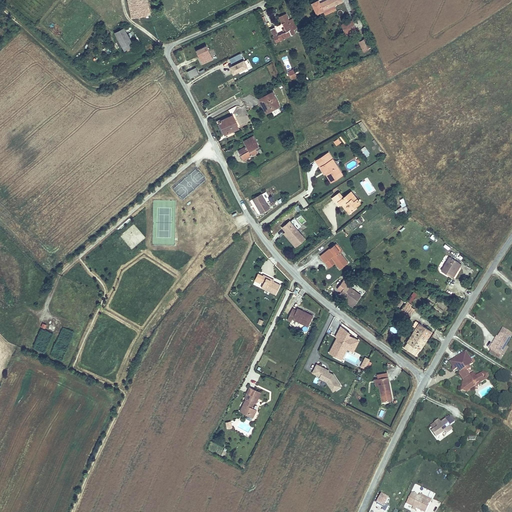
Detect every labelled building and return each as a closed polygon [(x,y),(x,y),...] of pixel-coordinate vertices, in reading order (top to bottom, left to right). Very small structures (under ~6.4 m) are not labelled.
[(128,0),(130,9),(139,7),(140,16),(150,14),(147,0),(128,0)] [(321,0),(317,0),(314,2),(319,12),(345,0),(344,0),(325,0),(322,2),(321,0)] [(139,7),(130,9),(132,18),(140,16),(139,7)] [(358,26),(355,18),(343,23),(345,31),(358,26)] [(300,34),(293,19),(286,23),(288,28),(290,32),(287,33),(282,35),(284,40),(300,34)] [(135,45),(124,29),(116,34),(127,51),(135,45)] [(363,52),(369,49),(363,39),(357,42),(363,52)] [(195,51),(201,65),(213,60),(206,46),(195,51)] [(227,65),(232,76),(247,69),(240,53),(228,59),(230,64),(227,65)] [(190,79),(199,75),(196,68),(187,71),(190,79)] [(293,69),(287,71),(291,80),(296,78),(293,69)] [(261,101),(275,93),(273,89),(259,97),(261,101)] [(280,102),(275,93),(261,101),(262,102),(265,100),(269,109),(280,102)] [(337,117),(334,112),(321,119),(323,125),(337,117)] [(231,115),(218,120),(224,133),(225,133),(227,135),(233,133),(232,130),(237,127),(231,115)] [(241,155),(258,145),(253,135),(244,140),(247,145),(238,150),(241,155)] [(338,138),(333,142),(336,146),(341,143),(338,138)] [(259,147),(258,145),(241,155),(243,159),(258,150),(257,148),(259,147)] [(365,147),(361,149),(366,157),(370,154),(365,147)] [(316,159),(320,166),(322,164),(326,171),(331,180),(342,174),(336,164),(334,165),(330,160),(332,158),(329,152),(316,159)] [(329,196),(334,202),(337,200),(339,203),(340,202),(347,210),(352,206),(359,200),(350,189),(342,196),(337,190),(329,196)] [(269,206),(262,193),(253,197),(261,211),(269,206)] [(402,207),(394,210),(396,215),(408,211),(403,198),(399,200),(402,207)] [(300,206),(296,201),(287,209),(291,213),(300,206)] [(301,225),(306,222),(301,215),(296,219),(301,225)] [(283,225),(285,229),(297,243),(304,237),(290,220),(283,225)] [(297,243),(285,229),(283,231),(294,245),(297,243)] [(347,261),(337,250),(332,244),(318,255),(323,260),(328,256),(333,261),(339,268),(347,261)] [(328,266),(333,261),(328,256),(323,260),(328,266)] [(441,271),(449,276),(459,262),(451,257),(441,271)] [(459,262),(449,276),(452,278),(461,264),(459,262)] [(266,277),(274,280),(275,278),(264,273),(263,276),(257,273),(254,279),(259,282),(260,280),(264,282),(266,277)] [(280,283),(274,280),(266,277),(264,282),(261,286),(275,293),(280,283)] [(338,286),(342,290),(340,292),(347,298),(354,304),(361,295),(351,286),(354,282),(346,277),(338,286)] [(398,308),(396,310),(409,319),(416,308),(404,300),(398,308)] [(295,314),(290,312),(286,319),(291,321),(292,319),(308,326),(312,316),(297,309),(296,311),(295,314)] [(433,331),(420,323),(415,331),(404,347),(416,355),(433,331)] [(339,324),(335,332),(337,333),(336,336),(333,340),(331,342),(332,342),(331,345),(330,345),(328,350),(340,356),(345,346),(350,348),(350,347),(351,347),(356,337),(346,332),(347,330),(339,324)] [(494,341),(491,345),(492,346),(498,350),(501,346),(504,348),(511,334),(511,330),(505,326),(499,335),(495,342),(494,341)] [(457,374),(462,381),(466,387),(470,385),(471,388),(477,388),(477,384),(484,381),(479,373),(478,374),(474,377),(472,373),(468,376),(465,371),(469,369),(467,367),(472,364),(464,352),(449,362),(453,367),(452,370),(454,372),(457,368),(460,372),(457,374)] [(323,365),(315,362),(310,370),(318,374),(317,375),(324,379),(329,386),(337,380),(331,372),(326,369),(322,367),(323,365)] [(393,399),(387,372),(377,374),(378,378),(374,379),(375,385),(379,384),(383,401),(393,399)] [(480,373),(479,373),(484,381),(486,379),(487,373),(480,373)] [(466,387),(462,381),(460,391),(467,392),(472,389),(471,388),(470,385),(466,387)] [(261,391),(250,385),(245,396),(246,397),(240,409),(252,416),(256,408),(252,406),(254,401),(256,402),(261,391)] [(431,428),(434,433),(432,434),(435,440),(444,434),(446,437),(451,433),(448,429),(454,425),(450,419),(443,423),(443,424),(442,424),(442,425),(440,427),(438,423),(431,428)] [(423,509),(429,499),(418,493),(411,489),(405,499),(412,503),(415,504),(423,509)] [(431,497),(419,491),(418,493),(429,499),(431,497)] [(383,511),(385,511),(388,506),(386,505),(389,496),(380,492),(373,508),(383,511)]
